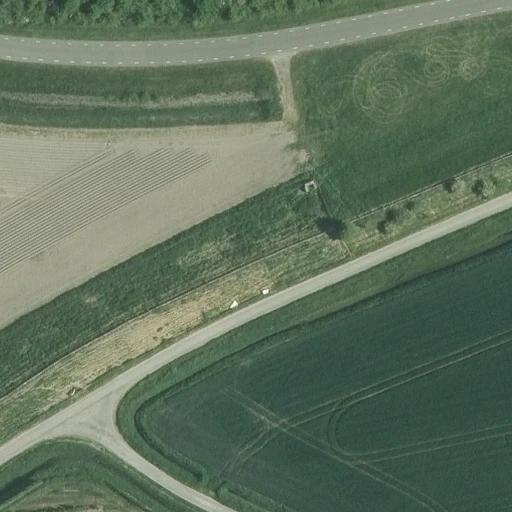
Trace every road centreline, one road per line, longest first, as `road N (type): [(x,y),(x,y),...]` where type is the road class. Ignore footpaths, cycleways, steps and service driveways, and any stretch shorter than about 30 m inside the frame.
road 1 (tertiary): [(0,47),(165,60),(503,0)]
road 2 (unclassified): [(78,411),(220,328),(511,205)]
road 3 (unclassified): [(222,511),(142,468),(78,411)]
